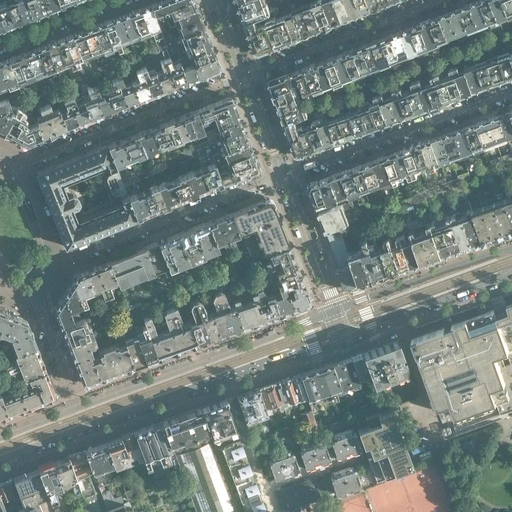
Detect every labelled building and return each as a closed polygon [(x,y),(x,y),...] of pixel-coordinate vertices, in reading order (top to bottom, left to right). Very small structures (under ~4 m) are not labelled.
[(23,20),(15,0),(8,0),(5,1),(14,24),(23,20)] [(32,16),(25,0),(15,0),(23,20),(32,16)] [(41,13),(36,0),(25,0),(32,16),(41,13)] [(51,9),(47,0),(36,0),(41,13),(51,9)] [(60,5),(57,0),(47,0),(51,9),(60,5)] [(168,6),(183,0),(156,0),(150,3),(154,13),(168,7),(168,6)] [(157,22),(165,19),(175,15),(196,6),(193,0),(183,0),(168,6),(168,7),(154,13),(157,22)] [(264,3),(262,0),(244,0),(238,3),(241,12),(264,3)] [(332,24),(322,0),(321,0),(313,4),(322,28),(332,24)] [(342,20),(333,0),(322,0),(332,24),(342,20)] [(352,16),(345,0),(333,0),(342,20),(352,16)] [(362,13),(356,0),(345,0),(352,16),(362,13)] [(372,9),(368,0),(356,0),(362,13),(372,9)] [(381,5),(379,0),(368,0),(372,9),(381,5)] [(486,21),(477,0),(469,3),(477,25),(486,21)] [(496,17),(489,0),(477,0),(486,21),(496,17)] [(506,13),(501,0),(489,0),(496,17),(506,13)] [(511,0),(501,0),(506,13),(507,15),(511,13),(511,0)] [(14,24),(5,1),(0,3),(0,16),(4,27),(14,24)] [(164,39),(161,31),(157,22),(154,13),(150,3),(140,7),(149,29),(157,50),(167,46),(164,39)] [(268,12),(264,3),(241,12),(245,21),(254,18),(268,12)] [(477,25),(469,3),(459,7),(467,28),(477,25)] [(322,28),(313,4),(303,8),(312,32),(322,28)] [(200,15),(196,6),(175,15),(178,24),(200,15)] [(149,29),(140,7),(130,10),(139,32),(149,29)] [(467,28),(459,7),(449,11),(457,32),(467,28)] [(312,32),(303,8),(293,11),(302,36),(312,32)] [(139,32),(130,10),(121,14),(129,36),(139,32)] [(302,36),(293,11),(289,13),(290,16),(286,17),(295,39),(302,36)] [(457,32),(449,11),(438,15),(447,36),(457,32)] [(129,36),(121,14),(111,18),(119,40),(129,36)] [(203,24),(200,15),(178,24),(182,32),(203,24)] [(447,36),(438,15),(429,19),(437,40),(447,36)] [(295,39),(286,17),(286,16),(277,19),(285,42),(295,39)] [(119,40),(111,18),(103,21),(112,44),(116,43),(118,49),(122,47),(119,40)] [(276,46),(267,23),(258,27),(254,18),(245,21),(256,51),(260,52),(276,46)] [(168,28),(165,19),(157,22),(161,31),(168,28)] [(285,42),(277,19),(267,23),(276,46),(285,42)] [(437,40),(429,19),(419,22),(428,46),(438,42),(437,40)] [(112,44),(103,21),(92,25),(101,48),(112,44)] [(428,46),(419,22),(410,26),(419,49),(428,46)] [(175,47),(186,43),(207,35),(203,24),(182,32),(164,39),(167,46),(170,45),(174,43),(175,47)] [(101,48),(92,25),(82,29),(91,52),(101,48)] [(419,49),(410,26),(400,30),(409,53),(419,49)] [(91,52),(82,29),(72,33),(81,56),(91,52)] [(409,53),(400,30),(391,33),(400,57),(409,53)] [(81,56),(72,33),(64,36),(76,65),(80,64),(78,58),(81,56)] [(400,57),(391,33),(381,37),(390,60),(400,57)] [(211,45),(207,35),(186,43),(190,53),(211,45)] [(76,65),(64,36),(56,39),(66,63),(70,61),(72,67),(76,65)] [(390,60),(381,37),(372,41),(381,64),(390,60)] [(66,63),(56,39),(46,43),(56,66),(66,63)] [(381,64),(372,41),(362,44),(371,68),(381,64)] [(56,66),(46,43),(36,47),(45,71),(56,66)] [(371,68),(362,44),(353,48),(362,72),(371,68)] [(470,52),(482,47),(481,44),(469,48),(470,52)] [(183,67),(192,63),(215,55),(211,45),(190,53),(179,58),(181,64),(183,67)] [(45,71),(36,47),(26,51),(35,75),(45,71)] [(364,78),(362,72),(353,48),(343,52),(352,75),(353,77),(356,76),(358,80),(364,78)] [(453,54),(451,48),(442,52),(444,58),(453,54)] [(147,54),(145,49),(136,52),(138,58),(144,55),(147,54)] [(35,75),(26,51),(16,55),(26,78),(35,75)] [(138,58),(136,52),(126,56),(127,60),(128,62),(138,58)] [(352,75),(343,52),(334,56),(343,79),(352,75)] [(444,58),(442,52),(432,56),(434,61),(444,58)] [(511,77),(511,59),(510,54),(498,58),(506,79),(511,77)] [(26,78),(16,55),(8,58),(16,80),(20,88),(24,86),(22,80),(26,78)] [(219,66),(215,55),(192,63),(197,76),(218,68),(219,66)] [(434,61),(432,56),(432,55),(422,58),(425,65),(434,61)] [(343,79),(334,56),(324,59),(333,83),(343,79)] [(16,80),(8,58),(0,60),(0,64),(7,83),(16,80)] [(187,80),(183,67),(181,64),(174,67),(170,58),(165,60),(175,85),(187,80)] [(506,79),(498,58),(487,62),(495,83),(506,79)] [(333,83),(324,59),(315,63),(324,87),(333,83)] [(175,85),(165,60),(160,62),(164,71),(157,74),(163,90),(175,85)] [(495,83),(487,62),(476,67),(483,87),(495,83)] [(109,67),(107,63),(97,67),(99,71),(103,70),(109,67)] [(197,76),(192,63),(183,67),(187,80),(197,76)] [(324,87),(315,63),(305,67),(314,90),(324,87)] [(472,91),(465,70),(460,72),(458,65),(453,67),(463,95),(472,91)] [(163,90),(157,74),(149,77),(146,67),(141,69),(151,95),(163,90)] [(314,90),(305,67),(295,70),(301,84),(300,85),(304,95),(314,90)] [(463,95),(453,67),(448,69),(451,76),(446,77),(454,98),(463,95)] [(483,87),(476,67),(465,70),(472,91),(483,87)] [(151,95),(141,69),(136,71),(139,78),(131,81),(132,84),(139,99),(151,95)] [(301,84),(295,70),(285,74),(290,86),(291,86),(292,87),(300,85),(301,84)] [(73,82),(70,73),(60,77),(63,86),(71,83),(73,82)] [(454,98),(446,77),(442,79),(439,73),(434,74),(444,102),(454,98)] [(290,86),(285,74),(270,80),(269,83),(273,93),(290,86)] [(444,102),(434,74),(430,76),(432,83),(427,85),(435,105),(444,102)] [(139,99),(132,84),(125,86),(121,77),(116,79),(127,104),(139,99)] [(127,104),(116,79),(111,80),(115,90),(108,93),(114,109),(127,104)] [(435,105),(427,85),(423,86),(420,80),(415,81),(425,109),(435,105)] [(425,109),(415,81),(411,83),(413,90),(409,91),(416,112),(425,109)] [(114,109),(108,93),(101,96),(97,86),(92,88),(102,114),(114,109)] [(295,95),(292,87),(291,86),(290,86),(273,93),(276,103),(295,95)] [(416,112),(409,91),(404,93),(402,87),(397,88),(407,115),(416,112)] [(102,114),(92,88),(87,90),(89,94),(81,96),(84,103),(90,119),(102,114)] [(407,115),(397,88),(392,90),(395,97),(390,99),(397,119),(407,115)] [(53,95),(51,90),(40,95),(42,100),(53,95)] [(397,119),(390,99),(385,100),(383,94),(378,95),(388,122),(397,119)] [(42,100),(40,95),(30,99),(32,104),(42,100)] [(90,119),(84,103),(77,106),(73,95),(68,97),(78,123),(90,119)] [(299,106),(295,95),(276,103),(281,113),(299,106)] [(388,122),(378,95),(373,97),(376,104),(371,106),(378,126),(388,122)] [(9,107),(7,102),(11,100),(9,96),(2,98),(0,99),(0,110),(5,109),(9,107)] [(239,119),(231,98),(232,98),(228,96),(228,97),(196,109),(204,130),(204,132),(218,127),(239,119)] [(78,123),(68,97),(63,99),(67,110),(60,112),(66,128),(78,123)] [(323,107),(319,98),(312,101),(316,110),(323,107)] [(66,128),(60,112),(59,110),(50,114),(50,111),(52,111),(52,110),(50,104),(44,107),(55,133),(66,128)] [(305,116),(305,114),(301,105),(299,106),(281,113),(285,124),(294,120),(305,116)] [(378,126),(371,106),(360,110),(368,129),(378,126)] [(0,131),(8,135),(21,111),(14,107),(9,115),(6,113),(4,113),(5,116),(0,125),(0,131)] [(55,133),(44,107),(39,109),(41,114),(42,114),(44,114),(45,116),(36,119),(37,122),(43,137),(55,133)] [(204,130),(196,109),(182,115),(189,136),(204,130)] [(368,129),(360,110),(350,114),(357,133),(368,129)] [(511,133),(511,115),(510,110),(499,114),(506,134),(507,135),(511,133)] [(18,141),(26,127),(27,124),(24,123),(25,121),(20,119),(21,117),(23,118),(25,113),(21,111),(8,135),(18,141)] [(357,133),(350,114),(339,118),(346,137),(357,133)] [(506,134),(499,114),(488,118),(495,138),(506,134)] [(189,136),(182,115),(167,121),(175,141),(189,136)] [(346,137),(339,118),(328,122),(335,141),(346,137)] [(495,138),(488,118),(476,122),(484,143),(495,138)] [(244,130),(239,119),(218,127),(222,138),(244,130)] [(335,141),(328,122),(328,121),(322,123),(321,119),(317,120),(326,145),(335,141)] [(306,152),(297,128),(294,120),(285,124),(296,153),(299,155),(306,152)] [(326,145),(317,120),(308,124),(309,128),(316,148),(326,145)] [(175,141),(167,121),(152,127),(160,147),(175,141)] [(43,137),(37,122),(26,127),(18,141),(26,145),(43,137)] [(484,143),(476,122),(465,126),(472,147),(484,143)] [(316,148),(309,128),(303,130),(302,126),(297,128),(306,152),(316,148)] [(472,147),(465,126),(454,130),(461,151),(472,147)] [(160,147),(152,127),(137,132),(145,153),(160,147)] [(226,149),(248,141),(244,130),(222,138),(208,143),(209,146),(210,150),(212,154),(221,151),(218,143),(223,141),(226,149)] [(461,151),(454,130),(442,134),(450,155),(461,151)] [(145,153),(137,132),(122,138),(130,159),(145,153)] [(450,155),(442,134),(431,138),(438,159),(450,155)] [(130,159),(122,138),(107,144),(116,165),(130,159)] [(438,159),(431,138),(422,142),(432,169),(436,168),(434,161),(438,159)] [(227,159),(251,150),(248,141),(226,149),(221,151),(212,154),(214,161),(215,163),(227,159)] [(195,152),(209,146),(208,143),(208,142),(193,147),(195,152)] [(432,169),(422,142),(412,145),(420,166),(425,164),(427,171),(432,169)] [(43,188),(60,231),(66,246),(136,217),(128,196),(123,185),(122,181),(120,177),(116,165),(107,144),(37,173),(43,188)] [(420,166),(412,145),(403,149),(413,176),(418,174),(415,168),(420,166)] [(196,156),(210,150),(209,146),(195,152),(196,156)] [(181,157),(195,152),(193,147),(179,153),(181,157)] [(413,176),(403,149),(393,152),(401,173),(406,171),(408,178),(413,176)] [(255,159),(251,150),(227,159),(230,168),(230,169),(255,159)] [(182,161),(196,156),(195,152),(181,157),(182,161)] [(403,180),(393,152),(384,155),(392,178),(394,183),(403,180)] [(511,158),(511,152),(502,157),(504,162),(511,158)] [(166,163),(181,157),(179,153),(164,159),(166,163)] [(392,178),(384,155),(373,159),(381,182),(392,178)] [(167,167),(182,161),(181,157),(166,163),(167,167)] [(151,169),(166,163),(164,159),(150,165),(151,169)] [(222,183),(256,170),(258,167),(255,159),(230,169),(230,168),(224,170),(218,172),(222,183)] [(381,182),(373,159),(362,163),(371,186),(381,182)] [(492,166),(490,161),(489,159),(478,163),(479,165),(481,171),(492,166)] [(216,167),(215,163),(214,161),(206,164),(207,167),(203,169),(202,166),(200,167),(208,188),(222,183),(218,172),(216,167)] [(479,165),(478,163),(477,161),(466,165),(468,169),(479,165)] [(506,168),(504,162),(493,166),(495,172),(506,168)] [(153,173),(167,167),(166,163),(151,169),(153,173)] [(371,186),(362,163),(352,167),(364,202),(369,201),(366,192),(363,191),(364,188),(371,186)] [(136,175),(151,169),(150,165),(135,171),(136,175)] [(495,172),(493,166),(492,166),(481,171),(483,176),(495,172)] [(208,188),(200,167),(198,167),(199,170),(195,172),(194,169),(186,172),(194,194),(208,188)] [(364,202),(352,167),(341,171),(349,193),(349,194),(356,191),(358,193),(357,195),(360,204),(364,202)] [(138,179),(153,173),(151,169),(136,175),(138,179)] [(122,181),(136,175),(135,171),(120,177),(122,181)] [(349,193),(341,171),(330,175),(338,197),(349,193)] [(483,176),(481,171),(471,174),(473,180),(483,176)] [(194,194),(186,172),(178,176),(179,178),(174,180),(173,177),(172,178),(180,200),(194,194)] [(473,180),(471,174),(460,179),(462,184),(473,180)] [(123,185),(138,179),(136,175),(122,181),(123,185)] [(340,203),(330,175),(319,179),(330,207),(340,203)] [(180,200),(172,178),(170,179),(171,182),(166,183),(165,181),(157,184),(165,206),(180,200)] [(330,207),(319,179),(310,182),(308,186),(318,212),(330,207)] [(462,184),(460,179),(450,182),(452,188),(462,184)] [(452,188),(450,182),(440,186),(442,192),(452,188)] [(165,206),(157,184),(149,187),(150,190),(145,192),(144,189),(142,190),(151,212),(165,206)] [(442,192),(440,186),(430,190),(432,196),(442,192)] [(151,212),(142,190),(140,191),(141,193),(137,195),(136,193),(128,196),(136,217),(151,212)] [(432,196),(430,190),(420,194),(422,200),(432,196)] [(430,222),(422,200),(420,194),(410,198),(413,205),(420,226),(424,225),(416,204),(419,203),(428,228),(421,230),(422,232),(431,258),(442,255),(430,223),(430,222)] [(278,219),(273,205),(274,203),(272,199),(268,197),(250,204),(252,210),(251,212),(254,221),(256,221),(257,222),(258,224),(261,223),(262,225),(278,219)] [(409,198),(402,201),(400,202),(402,209),(413,205),(410,198),(409,198)] [(355,208),(351,199),(346,201),(349,210),(355,208)] [(511,229),(511,219),(506,202),(494,206),(503,233),(511,229)] [(343,213),(340,203),(330,207),(318,212),(322,221),(343,213)] [(257,222),(256,221),(254,221),(251,212),(252,210),(250,204),(231,211),(238,231),(241,241),(255,235),(251,225),(257,222)] [(503,233),(494,206),(484,210),(493,236),(503,233)] [(483,240),(473,214),(471,208),(465,210),(467,216),(463,218),(472,244),(483,240)] [(493,236),(484,210),(473,214),(483,240),(487,239),(493,236)] [(238,231),(231,211),(230,212),(218,217),(230,246),(235,244),(231,234),(238,231)] [(347,222),(343,213),(322,221),(326,230),(338,225),(339,225),(347,222)] [(472,244),(463,218),(458,220),(456,214),(451,216),(462,247),(472,244)] [(462,247),(451,216),(446,218),(448,223),(443,225),(452,251),(462,247)] [(230,246),(218,217),(207,221),(215,240),(220,238),(224,248),(230,246)] [(360,225),(358,218),(350,221),(352,228),(360,225)] [(269,237),(282,232),(283,232),(278,219),(262,225),(261,223),(258,224),(257,222),(251,225),(255,235),(241,241),(243,249),(270,239),(269,237)] [(218,249),(215,240),(207,221),(166,238),(158,241),(168,266),(169,269),(188,261),(189,262),(204,256),(204,254),(218,249)] [(352,228),(350,221),(347,222),(339,225),(342,232),(352,228)] [(452,251),(443,225),(436,227),(434,221),(430,222),(430,223),(442,255),(452,251)] [(431,258),(422,232),(417,234),(413,224),(408,225),(409,230),(412,238),(413,238),(421,262),(431,258)] [(360,284),(349,253),(338,225),(326,230),(341,267),(336,269),(343,287),(345,288),(346,289),(360,284)] [(411,266),(400,235),(399,235),(396,227),(387,230),(390,238),(389,238),(401,269),(411,266)] [(390,273),(381,248),(377,250),(376,247),(377,246),(372,229),(364,232),(367,239),(380,277),(390,273)] [(246,259),(251,257),(288,244),(283,232),(282,232),(269,237),(270,239),(243,249),(246,259)] [(421,262),(413,238),(412,238),(406,240),(404,233),(400,235),(411,266),(421,262)] [(401,269),(389,238),(388,234),(383,236),(386,244),(380,246),(381,248),(390,273),(401,269)] [(380,277),(367,239),(362,241),(366,250),(361,252),(371,280),(380,277)] [(168,266),(158,241),(109,260),(117,279),(119,284),(144,273),(144,275),(168,266)] [(293,256),(288,244),(251,257),(253,262),(263,259),(266,266),(293,256)] [(371,280),(361,252),(354,254),(354,252),(349,253),(360,284),(371,280)] [(293,256),(266,266),(263,266),(268,278),(297,267),(293,256)] [(109,283),(117,279),(109,260),(96,265),(110,300),(115,298),(109,283)] [(110,300),(96,265),(83,271),(91,290),(100,286),(106,302),(110,300)] [(277,287),(284,285),(301,278),(297,267),(268,278),(265,279),(269,290),(277,287)] [(83,293),(91,290),(83,271),(77,273),(72,281),(71,283),(70,284),(79,306),(81,311),(89,308),(83,293)] [(309,298),(301,278),(284,285),(293,308),(307,303),(309,298)] [(255,289),(253,283),(253,281),(246,284),(247,288),(245,289),(248,297),(244,298),(246,303),(253,322),(266,318),(255,289)] [(79,306),(70,284),(69,285),(69,286),(68,287),(63,295),(68,309),(76,306),(79,306)] [(293,308),(284,285),(277,287),(279,292),(273,294),(279,313),(293,308)] [(253,322),(246,303),(240,305),(238,299),(237,293),(235,288),(229,290),(234,305),(242,326),(253,322)] [(279,313),(273,294),(272,293),(266,295),(260,288),(255,289),(266,318),(279,313)] [(208,338),(194,300),(190,289),(178,293),(184,308),(188,306),(193,320),(189,321),(190,324),(197,342),(208,338)] [(231,330),(217,291),(214,293),(212,298),(217,311),(212,313),(219,334),(231,330)] [(242,326),(234,305),(228,307),(223,292),(220,291),(217,291),(231,330),(242,326)] [(71,316),(68,309),(63,295),(61,298),(62,298),(60,299),(54,308),(56,313),(61,325),(80,318),(78,313),(71,316)] [(219,334),(212,313),(207,315),(202,300),(198,298),(194,300),(208,338),(219,334)] [(511,302),(506,304),(508,311),(503,313),(496,316),(493,309),(487,312),(451,324),(444,327),(411,339),(436,408),(450,402),(455,416),(495,401),(500,414),(511,409),(511,302)] [(197,342),(190,324),(183,326),(181,320),(179,321),(178,318),(180,317),(178,311),(176,312),(174,306),(169,307),(184,347),(197,342)] [(184,347),(169,307),(165,309),(167,315),(164,316),(167,322),(169,321),(170,324),(168,325),(170,331),(164,333),(170,352),(184,347)] [(0,331),(5,333),(12,314),(11,314),(8,313),(6,312),(5,312),(2,311),(3,310),(1,310),(0,309),(0,331)] [(116,319),(114,312),(106,315),(107,317),(108,322),(116,319)] [(29,327),(26,320),(22,318),(20,318),(20,317),(12,314),(5,333),(11,336),(13,335),(14,332),(16,333),(16,335),(30,329),(29,327)] [(170,352),(164,333),(157,335),(155,329),(153,330),(152,328),(154,327),(152,320),(150,321),(147,315),(143,317),(157,356),(170,352)] [(92,333),(90,328),(88,329),(87,325),(85,325),(82,317),(80,318),(61,325),(67,342),(92,333)] [(157,356),(143,317),(137,319),(139,325),(141,326),(144,336),(146,337),(138,340),(145,361),(157,356)] [(35,342),(33,337),(32,336),(33,336),(30,329),(16,335),(11,337),(16,352),(36,344),(35,342)] [(92,352),(89,343),(93,342),(92,338),(94,337),(92,333),(67,342),(74,359),(89,353),(92,352)] [(145,361),(138,340),(136,334),(124,339),(134,365),(145,361)] [(134,365),(124,339),(107,346),(116,371),(117,371),(134,365)] [(408,370),(397,339),(361,353),(341,359),(352,388),(358,386),(356,382),(359,381),(358,378),(369,374),(372,383),(408,370)] [(48,377),(46,372),(46,371),(45,369),(40,354),(39,354),(39,352),(36,344),(16,352),(14,352),(17,359),(13,361),(14,363),(12,364),(11,361),(6,363),(5,366),(8,374),(11,375),(15,373),(18,379),(25,376),(27,380),(32,381),(34,385),(37,384),(43,400),(53,396),(54,396),(54,395),(53,395),(54,393),(55,393),(54,393),(54,391),(54,392),(52,386),(51,384),(49,379),(48,377)] [(116,371),(107,346),(102,348),(103,350),(99,352),(99,353),(92,355),(94,359),(93,359),(100,377),(116,371)] [(100,378),(100,377),(93,359),(90,360),(89,358),(91,357),(89,353),(74,359),(82,381),(82,382),(83,384),(85,383),(100,378)] [(352,388),(341,359),(332,363),(341,387),(344,386),(346,390),(352,388)] [(342,390),(341,387),(332,363),(321,367),(332,398),(338,396),(337,392),(342,390)] [(332,398),(321,367),(320,366),(309,370),(310,370),(320,398),(325,396),(326,400),(332,398)] [(320,398),(310,370),(299,374),(307,395),(311,406),(316,404),(315,400),(320,398)] [(307,395),(299,374),(290,377),(298,398),(307,395)] [(298,398),(290,377),(281,380),(287,395),(289,401),(298,398)] [(287,395),(281,380),(275,382),(282,404),(286,402),(284,396),(287,395)] [(25,407),(18,387),(10,390),(7,381),(0,383),(0,392),(8,413),(25,407)] [(66,390),(63,382),(57,385),(60,392),(66,390)] [(282,404),(275,382),(267,385),(273,404),(277,403),(279,408),(283,406),(282,404)] [(37,384),(34,385),(27,388),(25,385),(18,387),(25,407),(43,400),(37,384)] [(273,404),(267,385),(259,387),(266,411),(267,412),(271,410),(270,405),(273,404)] [(266,411),(259,387),(248,391),(256,415),(266,411)] [(256,415),(248,391),(236,395),(244,419),(256,415)] [(239,437),(229,408),(226,401),(227,401),(227,400),(227,399),(226,398),(225,398),(224,398),(223,399),(223,400),(202,407),(201,408),(215,446),(239,437)] [(239,511),(238,507),(236,503),(234,498),(233,493),(231,489),(229,484),(227,479),(226,475),(224,470),(222,465),(220,461),(219,456),(217,451),(215,446),(201,408),(201,407),(161,421),(170,446),(182,479),(183,479),(195,511),(239,511)] [(402,437),(391,407),(377,412),(377,411),(371,413),(370,413),(366,415),(366,416),(364,417),(365,418),(368,425),(357,429),(365,451),(377,483),(414,469),(402,437)] [(319,427),(312,410),(301,413),(308,432),(309,435),(320,432),(319,427)] [(354,422),(352,416),(340,420),(342,426),(354,422)] [(342,426),(340,420),(329,424),(331,430),(342,426)] [(170,446),(161,421),(151,425),(164,461),(169,459),(165,448),(170,446)] [(164,461),(151,425),(151,424),(142,428),(133,431),(143,461),(145,466),(150,465),(154,475),(167,470),(164,461)] [(331,430),(329,424),(319,427),(320,432),(321,433),(331,430)] [(294,437),(290,426),(281,428),(285,440),(280,442),(282,448),(296,444),(294,437)] [(361,448),(355,431),(353,431),(351,428),(331,435),(332,439),(330,439),(336,457),(344,454),(344,453),(352,451),(361,448)] [(143,461),(133,431),(121,435),(121,436),(130,462),(132,465),(143,461)] [(310,439),(309,435),(308,432),(300,435),(302,441),(310,439)] [(302,441),(300,435),(294,437),(296,444),(302,441)] [(130,462),(121,436),(105,441),(114,464),(115,467),(130,462)] [(243,447),(239,437),(215,446),(217,451),(222,449),(223,454),(243,447)] [(330,459),(324,441),(322,442),(321,438),(300,445),(301,449),(299,450),(305,467),(314,464),(313,464),(321,461),(321,462),(330,459)] [(113,481),(108,466),(114,464),(105,441),(85,449),(82,450),(69,456),(81,489),(84,497),(95,493),(88,472),(90,471),(92,470),(98,486),(113,481)] [(246,456),(243,447),(223,454),(219,456),(220,461),(225,459),(227,463),(246,456)] [(299,469),(293,452),(291,452),(290,449),(269,456),(270,460),(268,460),(274,478),(283,475),(282,474),(290,472),(299,469)] [(81,489),(69,456),(53,462),(61,483),(69,480),(74,492),(81,489)] [(250,466),(246,456),(227,463),(222,465),(224,470),(229,468),(230,473),(250,466)] [(43,511),(37,499),(42,496),(46,494),(48,494),(50,500),(57,498),(53,486),(61,483),(53,462),(32,470),(25,473),(13,478),(23,505),(24,506),(17,509),(18,511),(43,511)] [(361,486),(356,472),(355,468),(353,469),(352,465),(331,472),(332,476),(330,477),(336,494),(361,486)] [(250,466),(230,473),(226,475),(227,479),(232,478),(234,482),(253,475),(250,466)] [(172,483),(169,474),(159,477),(163,487),(172,483)] [(257,485),(253,475),(234,482),(229,484),(231,489),(236,487),(237,492),(257,485)] [(163,487),(159,477),(152,480),(155,490),(163,487)] [(23,505),(13,478),(5,481),(15,507),(23,505)] [(299,511),(297,505),(321,497),(314,478),(276,491),(282,510),(287,508),(287,511),(299,511)] [(15,507),(5,481),(0,482),(0,495),(2,500),(6,511),(11,509),(15,507)] [(257,485),(237,492),(233,493),(234,498),(239,496),(241,501),(260,494),(257,485)] [(141,492),(139,486),(124,491),(126,497),(141,492)] [(123,503),(120,495),(114,497),(108,489),(101,492),(107,509),(123,503)] [(98,502),(95,493),(84,497),(88,506),(98,502)] [(260,494),(241,501),(236,503),(238,507),(243,506),(244,510),(263,503),(260,494)] [(128,511),(131,511),(130,507),(130,505),(129,502),(128,501),(127,501),(123,503),(107,509),(108,511),(128,511)] [(98,511),(101,511),(98,502),(88,506),(89,511),(98,511)] [(266,511),(263,503),(244,510),(239,511),(266,511)]
